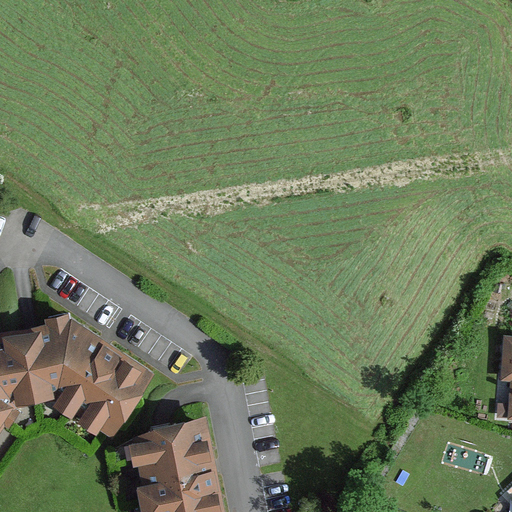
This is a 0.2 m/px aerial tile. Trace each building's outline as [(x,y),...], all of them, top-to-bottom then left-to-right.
[(131,137),(117,107),(120,106),(101,64),(8,106),(26,148),(27,147),(41,177),(90,155),(122,226),(217,184),(193,132),(182,137),(173,117),(131,137)] [(491,220),(511,220),(511,136),(490,136),(490,132),(412,132),(412,230),(434,231),(434,225),(491,225),(491,220)] [(356,203),(304,204),(304,220),(274,220),(274,214),(227,214),(227,288),(274,289),(274,285),(304,286),(304,309),(382,309),(382,190),(356,190),(356,203)] [(0,419),(15,398),(58,389),(111,425),(147,372),(112,348),(72,322),(30,330),(0,335),(0,419)] [(220,511),(213,476),(203,422),(163,430),(140,435),(155,511),(220,511)]
